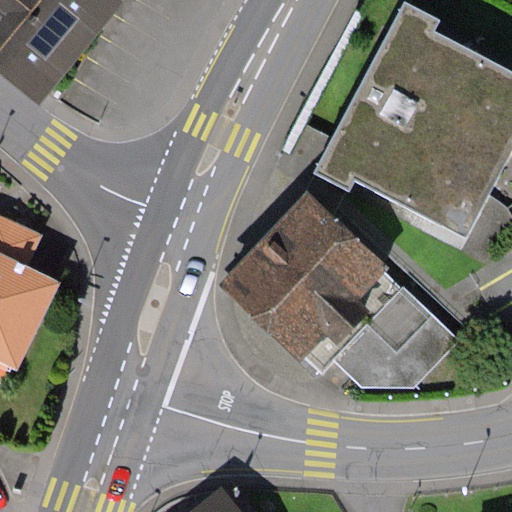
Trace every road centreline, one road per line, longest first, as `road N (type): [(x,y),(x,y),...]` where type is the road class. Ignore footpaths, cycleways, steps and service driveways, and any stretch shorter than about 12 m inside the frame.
road 1 (tertiary): [(143,426),(204,420),(256,435),(380,449),(511,436)]
road 2 (residential): [(292,0),(182,224)]
road 3 (residential): [(0,109),(103,192),(182,224)]
road 4 (residential): [(182,224),(133,360),(143,426)]
